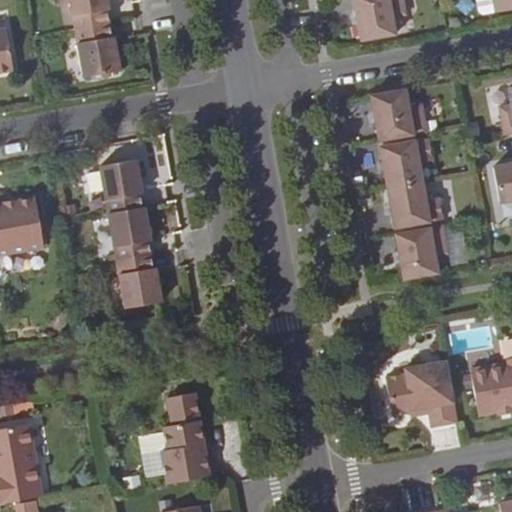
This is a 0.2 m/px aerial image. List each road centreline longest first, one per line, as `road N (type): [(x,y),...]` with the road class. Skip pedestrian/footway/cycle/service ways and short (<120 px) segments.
road 1 (secondary): [(246,88),(313,477)]
road 2 (residential): [(511,44),(246,88)]
road 3 (residential): [(246,88),(0,131)]
road 4 (residential): [(313,477),(511,450)]
